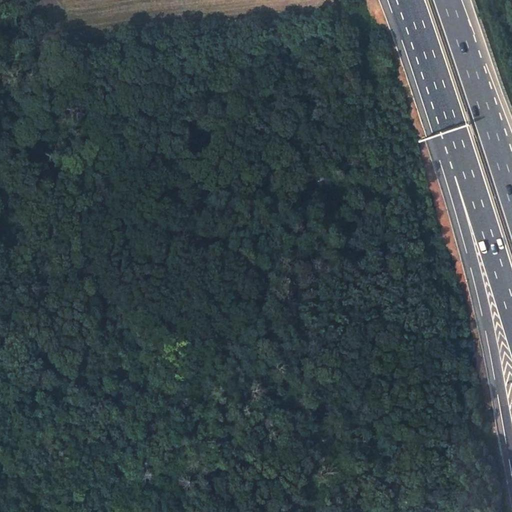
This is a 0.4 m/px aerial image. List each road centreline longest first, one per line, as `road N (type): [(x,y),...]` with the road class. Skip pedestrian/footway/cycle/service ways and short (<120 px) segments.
road 1 (motorway): [(439,121),(511,444)]
road 2 (motorway): [(439,121),(511,320)]
road 3 (motorway): [(511,195),(448,0)]
road 4 (motorway): [(402,0),(439,121)]
